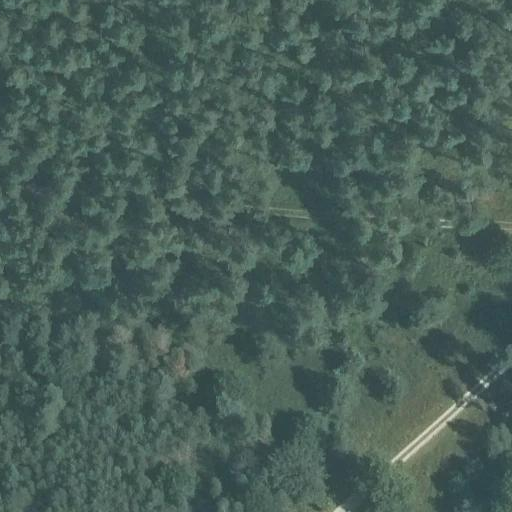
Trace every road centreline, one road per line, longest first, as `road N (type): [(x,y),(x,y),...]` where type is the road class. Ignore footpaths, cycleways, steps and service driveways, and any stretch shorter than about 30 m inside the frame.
road 1 (track): [(511,225),(0,189)]
road 2 (track): [(347,511),(511,360)]
